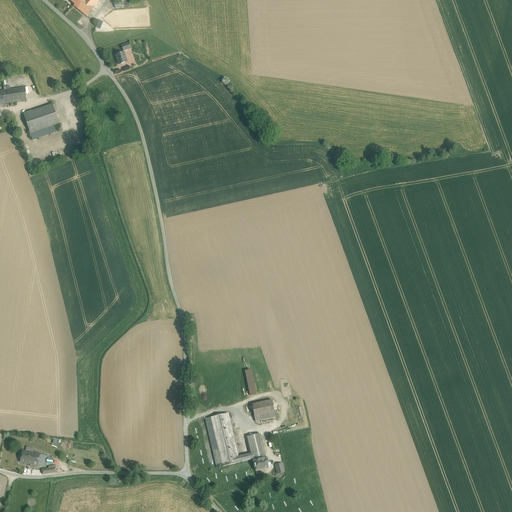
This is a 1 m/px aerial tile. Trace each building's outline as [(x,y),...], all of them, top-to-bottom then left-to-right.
[(97,0),(78,0),(75,5),(74,6),(86,17),(99,1),(97,0)] [(129,43),(121,46),(123,51),(131,49),(129,43)] [(124,53),(116,55),(119,65),(127,62),(124,53)] [(32,86),(9,90),(7,80),(23,78),(22,73),(2,76),(4,90),(5,90),(6,97),(4,98),(5,104),(34,99),(32,86)] [(52,104),(24,114),(30,134),(59,124),(52,104)] [(254,369),(245,370),(248,395),(257,393),(254,369)] [(272,400),(252,405),(255,421),(275,417),(272,400)] [(228,414),(211,418),(222,467),(239,463),(239,462),(252,459),(265,456),(260,434),(247,437),(251,454),(238,457),(228,414)] [(35,446),(30,445),(29,452),(30,452),(28,463),(37,465),(40,454),(34,453),(35,446)] [(29,452),(23,451),(20,462),(28,463),(30,452),(29,452)] [(46,456),(40,454),(37,465),(44,467),(46,456)] [(265,456),(252,459),(255,471),(268,468),(265,456)] [(282,464),(275,465),(277,474),(284,472),(282,464)]
